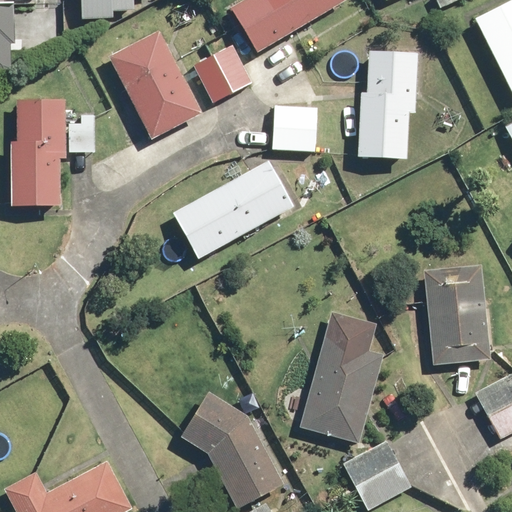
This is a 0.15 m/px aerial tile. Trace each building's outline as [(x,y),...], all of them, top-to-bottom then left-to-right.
[(83,0),(84,18),(116,17),(116,10),(138,9),(137,0),(83,0)] [(243,0),(233,6),(260,52),(348,0),(243,0)] [(511,0),(478,18),(511,85),(511,0)] [(17,42),(16,4),(0,4),(0,74),(8,74),(13,69),(13,42),(17,42)] [(162,29),(111,55),(155,138),(205,112),(162,29)] [(194,64),(214,103),(255,82),(235,44),(194,64)] [(364,91),(361,156),(410,158),(412,112),(419,112),(422,51),(372,49),(369,91),(364,91)] [(68,97),(20,98),(20,140),(13,140),(14,206),(64,205),(63,157),(69,157),(68,97)] [(274,149),(318,150),(320,107),(276,105),(274,149)] [(71,152),(97,152),(97,115),(83,115),(83,122),(71,122),(71,152)] [(175,211),(201,258),(297,205),(271,158),(175,211)] [(493,359),(484,263),(426,269),(436,365),(493,359)] [(334,310),(302,426),(362,442),(387,353),(372,349),(379,323),(334,310)] [(511,374),(478,392),(502,438),(511,433),(511,374)] [(211,454),(239,507),(287,482),(251,415),(211,392),(184,438),(211,454)] [(345,463),(370,510),(414,486),(389,439),(345,463)] [(40,470),(6,488),(19,511),(125,511),(134,507),(108,459),(50,490),(40,470)] [(273,511),(269,502),(249,511),(273,511)]
